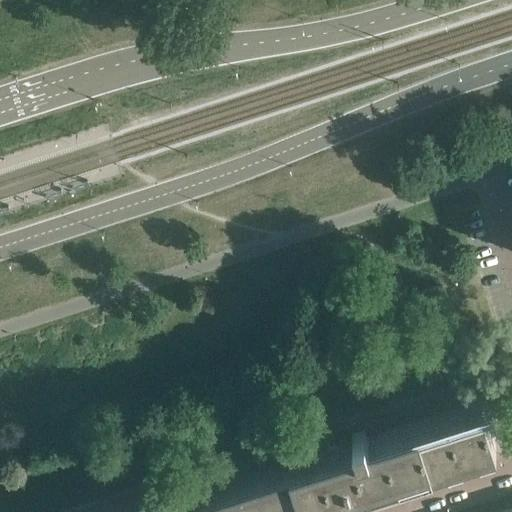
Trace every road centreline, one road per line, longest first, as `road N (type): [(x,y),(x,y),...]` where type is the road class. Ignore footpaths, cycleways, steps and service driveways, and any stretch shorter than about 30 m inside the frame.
road 1 (secondary): [(0,248),(511,65)]
road 2 (secondary): [(452,0),(329,33),(128,70),(0,109)]
road 3 (unclassified): [(392,511),(511,472)]
